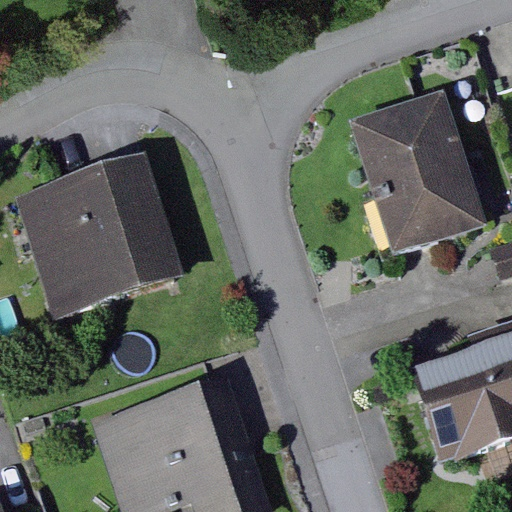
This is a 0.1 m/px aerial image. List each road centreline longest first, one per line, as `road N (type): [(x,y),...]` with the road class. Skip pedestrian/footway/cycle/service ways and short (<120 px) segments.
road 1 (residential): [(241,104),(357,511)]
road 2 (residential): [(241,104),(180,71),(103,77),(0,136)]
road 3 (residential): [(483,0),(382,32),(241,104)]
